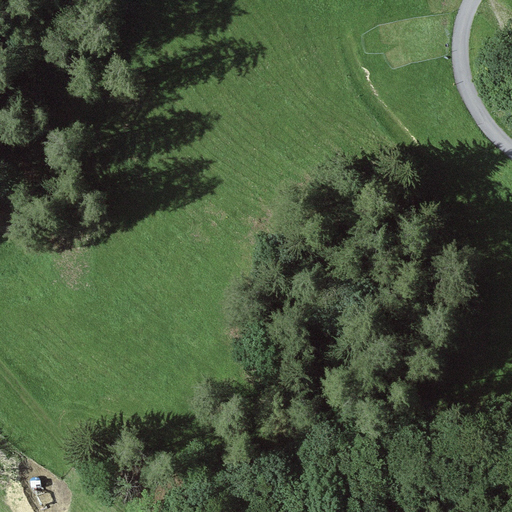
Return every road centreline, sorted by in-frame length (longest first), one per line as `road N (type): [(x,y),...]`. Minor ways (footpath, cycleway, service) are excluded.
road 1 (unknown): [(125,511),(0,385)]
road 2 (unclassified): [(511,143),(468,75),(473,0)]
